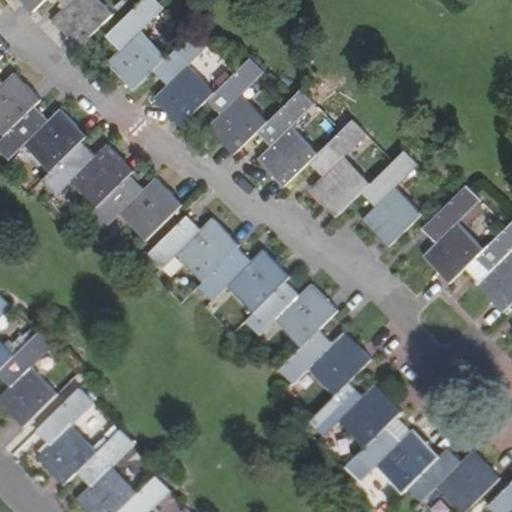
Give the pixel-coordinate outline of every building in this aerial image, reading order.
[(24,0),(35,11),(45,0),(24,0)] [(115,14),(101,0),(59,0),(66,6),(53,19),(81,47),(115,14)] [(168,56),(143,30),(165,8),(157,0),(143,0),(108,36),(121,49),(108,61),(135,89),(154,70),(168,56)] [(216,90),(190,64),(212,42),(198,27),(191,34),(168,56),(154,70),(168,85),(155,98),(182,125),(207,100),(216,90)] [(269,120),(243,94),(265,71),(251,57),(239,68),(216,90),(207,100),(221,114),(209,126),(236,153),(257,132),(269,120)] [(43,99),(16,72),(4,84),(0,79),(0,130),(6,136),(36,106),(43,99)] [(319,152),(293,126),(316,103),(302,89),(292,98),(269,120),(257,132),(272,146),(260,157),(285,184),(309,161),(319,152)] [(89,135),(62,108),(50,120),(36,106),(6,136),(0,141),(0,150),(10,161),(26,145),(52,171),(83,142),(89,135)] [(372,182),(346,155),(367,134),(354,119),(342,130),(319,152),(309,161),(323,176),(311,188),(338,216),(362,192),(372,182)] [(135,171),(109,144),(97,156),(83,142),(52,171),(42,181),(56,196),(72,180),(99,206),(132,174),(135,171)] [(423,212),(397,186),(419,164),(406,150),(394,161),(373,182),(372,182),(362,192),(376,206),(363,219),(390,245),(423,212)] [(184,204),(157,176),(145,187),(132,174),(99,206),(91,215),(105,229),(121,214),(147,240),(184,204)] [(485,249),(458,223),(480,200),(467,186),(424,228),(438,242),(425,254),(452,282),(477,257),(485,249)] [(242,245),(214,217),(203,229),(189,216),(150,254),(163,268),(178,254),(205,281),(240,246),(242,245)] [(511,251),(511,252),(511,251),(511,222),(485,249),(477,257),(491,271),(478,284),(504,310),(511,302),(511,251)] [(291,276),(265,249),(254,260),(240,246),(205,281),(199,286),(213,300),(228,285),(235,293),(254,311),(286,281),(291,276)] [(339,310),(313,283),(306,289),(300,295),(286,281),(254,311),(247,319),(261,334),(275,320),(301,346),(320,329),(339,310)] [(0,370),(16,354),(0,337),(0,318),(12,306),(0,293),(0,370)] [(0,401),(25,427),(59,393),(34,367),(56,344),(41,329),(38,332),(16,354),(0,370),(0,375),(11,386),(0,397),(0,401)] [(373,359),(347,331),(334,343),(320,329),(301,346),(279,367),(295,383),(309,368),(323,381),(337,395),(350,382),(373,359)] [(403,411),(376,384),(364,395),(350,382),(337,395),(311,421),(325,435),(339,420),(353,434),(366,448),(388,426),(403,411)] [(99,451),(74,423),(95,402),(81,387),(38,430),(51,444),(39,456),(66,483),(79,471),(99,451)] [(366,448),(348,466),(362,480),(376,466),(393,482),(403,492),(409,487),(440,456),(430,445),(413,428),(402,440),(388,426),(366,448)] [(119,511),(140,492),(114,466),(136,444),(122,429),(99,451),(79,471),(92,486),(80,499),(93,511),(119,511)] [(409,487),(424,502),(438,488),(463,511),(464,511),(501,476),(474,450),(463,461),(449,447),(440,456),(409,487)] [(140,492),(119,511),(149,511),(171,490),(157,475),(140,492)] [(511,511),(511,482),(490,505),(496,511),(511,511)]
